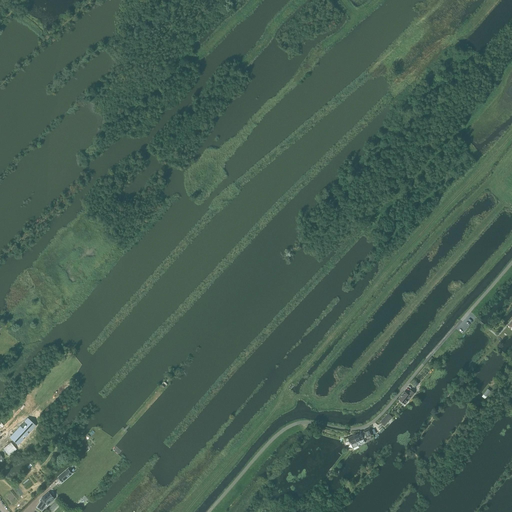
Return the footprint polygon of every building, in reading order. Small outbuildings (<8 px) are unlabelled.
[(414,392),(411,389),(407,393),(405,391),(399,398),(400,400),(399,401),(402,403),(403,402),(404,402),(407,398),(409,399),(414,392)] [(393,417),(389,414),(381,422),(384,425),(393,417)] [(25,423),(18,429),(21,432),(18,435),(22,439),(39,423),(31,415),(29,418),(32,421),(27,425),(25,423)] [(347,438),(349,438),(350,442),(350,443),(351,443),(353,448),(359,445),(358,445),(365,442),(363,439),(364,439),(364,438),(366,437),(367,438),(373,435),(370,428),(364,431),(361,432),(356,434),(353,435),(354,435),(347,438)] [(72,474),(68,470),(57,479),(61,483),(72,474)] [(41,499),(40,501),(36,507),(42,511),(46,504),(47,506),(55,499),(48,492),(41,499)]
